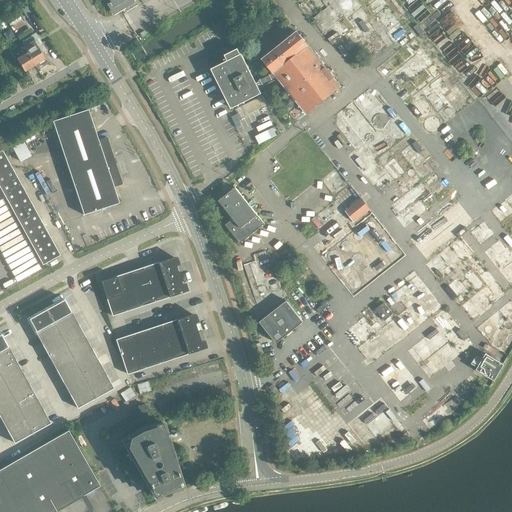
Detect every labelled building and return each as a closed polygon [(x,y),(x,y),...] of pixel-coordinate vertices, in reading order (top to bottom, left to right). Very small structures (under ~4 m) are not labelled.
[(108,0),(110,4),(108,5),(113,14),(124,7),(121,3),(126,0),(108,0)] [(18,12),(6,20),(9,24),(21,16),(18,12)] [(35,14),(29,17),(38,31),(43,28),(35,14)] [(273,73),(256,82),(258,87),(277,77),(286,88),(306,114),(341,87),(297,32),(263,59),(273,73)] [(45,59),(42,54),(47,51),(39,38),(24,48),(27,53),(35,66),(45,59)] [(212,70),(221,88),(231,109),(261,94),(261,93),(242,54),(241,55),(238,49),(225,55),(228,61),(211,69),(212,70)] [(24,72),(35,66),(27,53),(17,59),(24,72)] [(263,96),(236,110),(240,119),(268,105),(263,96)] [(88,110),(52,121),(83,215),(119,203),(113,187),(122,185),(107,137),(98,140),(88,110)] [(273,127),(255,136),(259,144),(277,135),(273,127)] [(20,160),(32,155),(25,141),(14,146),(20,160)] [(2,151),(0,151),(0,188),(42,265),(60,256),(2,151)] [(265,224),(252,208),(235,187),(219,201),(233,219),(225,225),(240,244),(265,224)] [(354,223),(369,210),(370,210),(361,199),(345,211),(354,223)] [(184,283),(181,284),(175,266),(179,265),(176,257),(101,282),(112,316),(187,291),(184,283)] [(269,257),(249,264),(261,302),(282,296),(269,257)] [(372,305),(387,325),(396,318),(380,298),(372,305)] [(77,409),(113,389),(64,299),(28,319),(77,409)] [(286,301),(260,322),(277,344),(303,322),(286,301)] [(203,340),(200,341),(194,323),(197,322),(195,314),(116,340),(127,374),(206,348),(203,340)] [(0,417),(14,443),(50,424),(1,334),(0,334),(0,417)] [(504,365),(503,364),(486,354),(483,359),(477,355),(471,364),(478,368),(476,370),(494,381),(495,380),(494,380),(497,375),(497,376),(498,375),(497,375),(500,370),(501,370),(500,370),(503,365),(504,365)] [(148,415),(144,404),(138,406),(141,417),(148,415)] [(182,486),(178,474),(162,422),(141,429),(121,440),(129,453),(125,456),(132,468),(136,466),(149,487),(154,498),(164,492),(171,489),(182,486)] [(68,431),(0,469),(0,511),(87,511),(88,511),(89,510),(90,509),(90,507),(83,496),(100,486),(68,431)]
